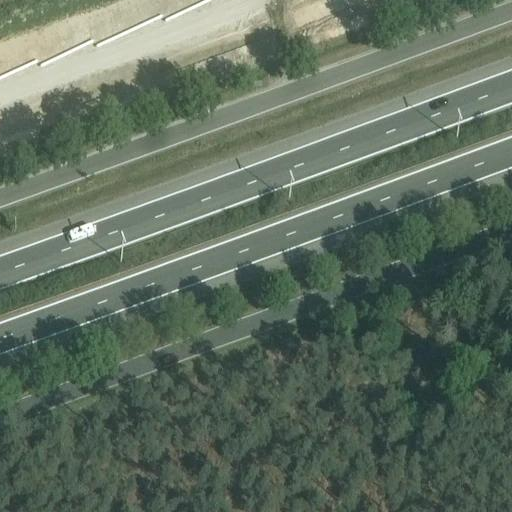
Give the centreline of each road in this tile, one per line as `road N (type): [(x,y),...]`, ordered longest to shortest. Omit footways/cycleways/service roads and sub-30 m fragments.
road 1 (motorway): [(0,340),(511,152)]
road 2 (tertiary): [(0,198),(511,11)]
road 3 (motorway): [(511,87),(0,269)]
road 4 (tertiary): [(511,236),(0,414)]
road 5 (track): [(420,511),(343,295)]
